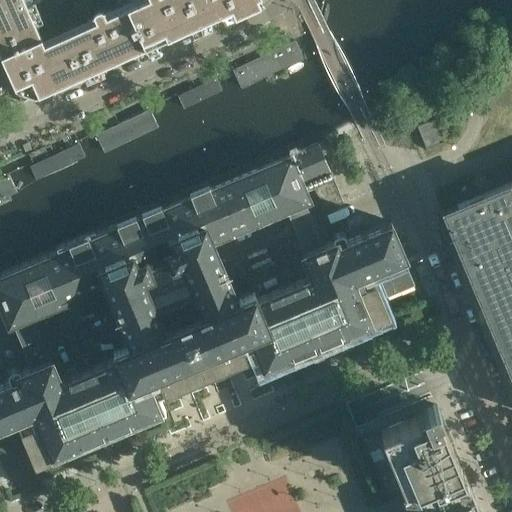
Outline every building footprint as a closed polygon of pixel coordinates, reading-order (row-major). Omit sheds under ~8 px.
[(43,43),(27,6),(33,3),(31,0),(0,0),(0,54),(3,61),(43,43)] [(138,0),(127,5),(145,46),(216,15),(216,14),(231,8),(234,15),(260,3),(258,0),(138,0)] [(145,46),(127,5),(105,15),(102,9),(93,13),(96,19),(72,30),(90,71),(145,46)] [(90,71),(72,30),(43,43),(3,61),(21,102),(90,71)] [(232,69),(241,88),(304,58),(295,39),(232,69)] [(177,96),(184,110),(223,91),(217,77),(177,96)] [(96,133),(106,152),(147,132),(137,113),(96,133)] [(443,141),(434,118),(417,125),(426,148),(443,141)] [(153,393),(201,373),(257,349),(263,366),(371,321),(372,323),(389,315),(382,297),(386,295),(386,297),(414,285),(406,264),(405,264),(402,257),(405,256),(391,221),(363,233),(359,225),(344,231),(341,230),(333,233),(332,236),(333,239),(322,244),(304,202),(310,200),(306,190),(302,182),(330,170),(323,154),(328,152),(324,141),(318,144),(318,142),(0,275),(0,305),(9,326),(14,324),(31,365),(20,370),(19,367),(16,366),(8,369),(7,373),(11,381),(0,385),(0,425),(26,414),(32,427),(23,431),(36,461),(160,409),(153,393)] [(31,149),(28,141),(21,144),(25,152),(31,149)] [(30,164),(37,180),(86,158),(79,142),(30,164)] [(343,201),(333,178),(330,170),(302,182),(306,190),(313,187),(323,210),(343,201)] [(0,179),(0,201),(19,193),(11,175),(0,179)] [(511,181),(443,210),(460,251),(511,374),(511,181)] [(399,491),(414,489),(456,471),(426,401),(369,424),(399,491)] [(456,471),(414,489),(416,494),(422,507),(424,511),(474,511),(464,488),(456,471)]
